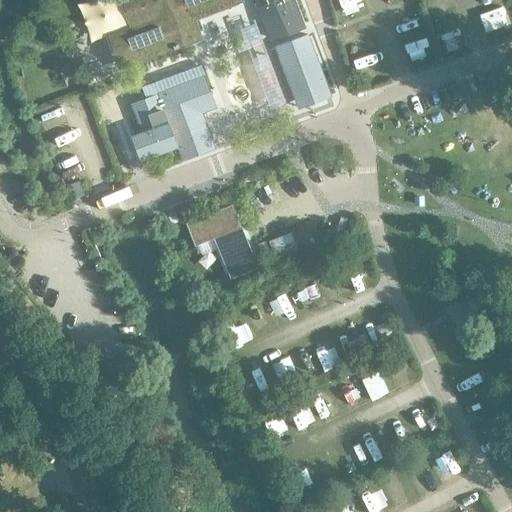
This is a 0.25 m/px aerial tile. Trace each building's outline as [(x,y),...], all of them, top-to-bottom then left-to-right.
[(121,0),(131,26),(109,34),(121,67),(185,43),(184,41),(200,35),(194,18),(240,0),(121,0)] [(261,0),(264,5),(259,7),(263,17),(268,15),(276,38),(275,38),(275,39),(307,27),(296,0),(261,0)] [(330,95),(308,35),(277,46),(300,107),(330,95)] [(198,116),(197,112),(216,106),(205,75),(159,92),(160,94),(133,104),(143,132),(136,134),(145,157),(178,145),(182,153),(200,146),(212,142),(205,123),(201,124),(198,116)] [(255,262),(233,207),(190,225),(197,243),(222,233),(237,270),(255,262)] [(490,309),(484,293),(467,299),(473,315),(490,309)] [(248,304),(251,317),(266,313),(262,300),(248,304)] [(406,418),(389,425),(397,442),(414,435),(406,418)] [(362,445),(345,452),(352,470),(370,463),(362,445)] [(315,466),(321,480),(337,473),(331,459),(315,466)] [(446,477),(459,468),(453,459),(440,469),(446,477)]
